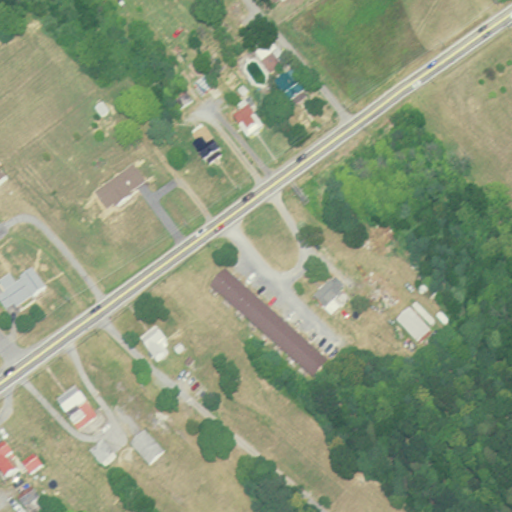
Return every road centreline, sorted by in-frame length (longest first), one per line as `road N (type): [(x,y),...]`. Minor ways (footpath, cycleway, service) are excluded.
road 1 (primary): [(0,377),(511,13)]
road 2 (residential): [(219,217),(337,349)]
road 3 (residential): [(251,0),(351,121)]
